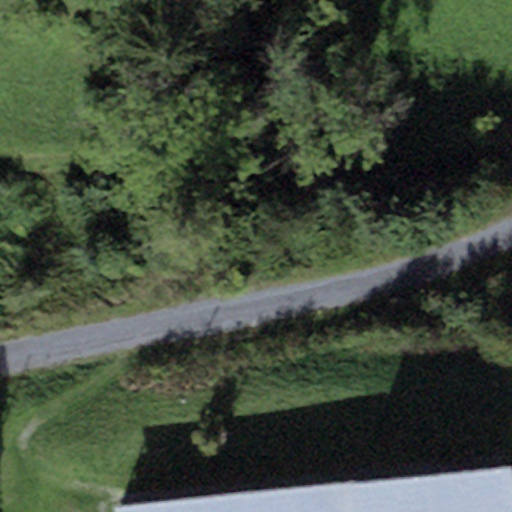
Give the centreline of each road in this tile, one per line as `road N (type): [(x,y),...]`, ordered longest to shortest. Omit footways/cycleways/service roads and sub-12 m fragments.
road 1 (track): [(511,236),(343,296),(0,367)]
road 2 (track): [(511,152),(426,168),(222,172),(0,189)]
